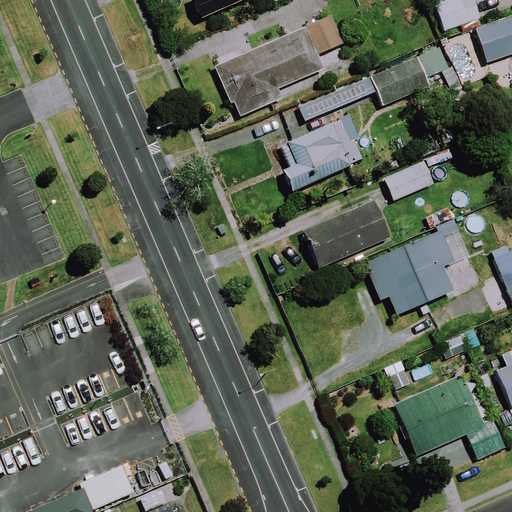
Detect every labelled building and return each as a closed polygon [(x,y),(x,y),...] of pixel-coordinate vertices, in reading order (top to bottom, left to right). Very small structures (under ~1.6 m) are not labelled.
[(249,0),(252,0),(255,5),(265,0),(184,0),(183,0),(193,23),(249,0)] [(441,34),(457,28),(460,36),(479,28),(472,9),(461,13),(455,0),(449,0),(431,7),(441,34)] [(511,19),(470,35),(482,66),(511,55),(511,19)] [(329,21),(212,73),(227,108),(230,107),(235,117),(271,101),(268,94),(319,72),(312,58),(340,45),(329,21)] [(416,93),(410,77),(430,69),(437,85),(450,80),(439,51),(292,110),(299,127),(374,97),(378,109),(416,93)] [(364,160),(345,118),(279,149),(288,169),(279,174),(288,194),(364,160)] [(430,186),(420,164),(380,181),(390,203),(430,186)] [(383,241),(369,206),(299,236),(314,271),(383,241)] [(422,216),(401,227),(406,237),(427,226),(422,216)] [(462,259),(450,229),(361,265),(377,302),(386,299),(393,317),(449,294),(438,269),(462,259)] [(511,305),(511,248),(489,259),(509,307),(511,305)] [(511,408),(511,367),(494,375),(509,410),(511,408)] [(483,422),(466,377),(388,407),(408,458),(462,437),(472,463),(500,452),(487,421),(483,422)] [(119,467),(79,484),(90,511),(92,511),(131,495),(119,467)]
